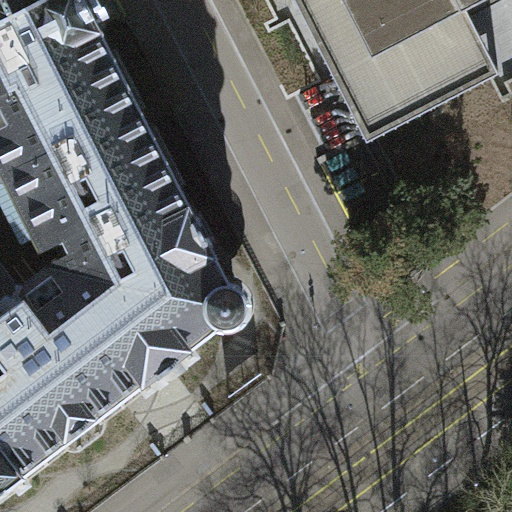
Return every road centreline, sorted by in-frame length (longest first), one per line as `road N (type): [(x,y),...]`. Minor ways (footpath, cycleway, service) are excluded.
road 1 (residential): [(180,0),(397,433)]
road 2 (secondary): [(511,347),(397,433)]
road 3 (secondary): [(397,433),(294,511)]
